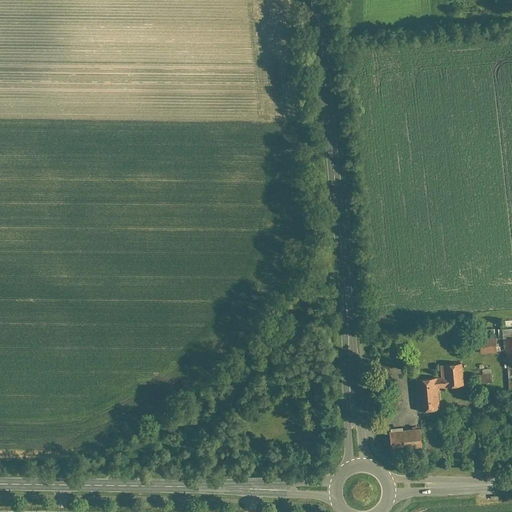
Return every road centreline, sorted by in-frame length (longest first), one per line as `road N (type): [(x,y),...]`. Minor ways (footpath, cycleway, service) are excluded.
road 1 (tertiary): [(358,466),(317,0)]
road 2 (tertiary): [(0,486),(336,490)]
road 3 (residential): [(511,488),(390,488)]
